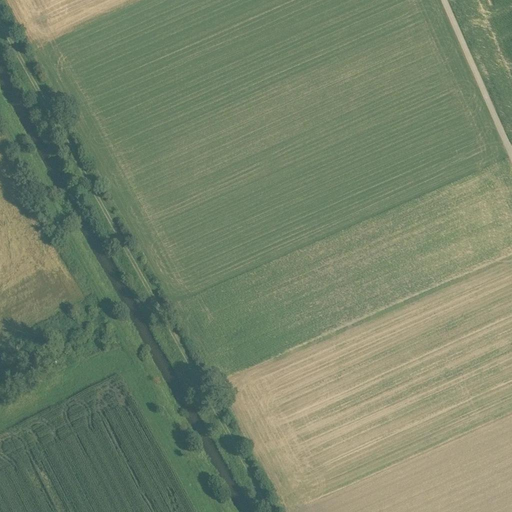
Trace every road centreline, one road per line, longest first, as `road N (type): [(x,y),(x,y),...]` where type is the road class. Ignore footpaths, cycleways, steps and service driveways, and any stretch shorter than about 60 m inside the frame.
road 1 (track): [(0,14),(276,511)]
road 2 (track): [(443,0),(511,155)]
